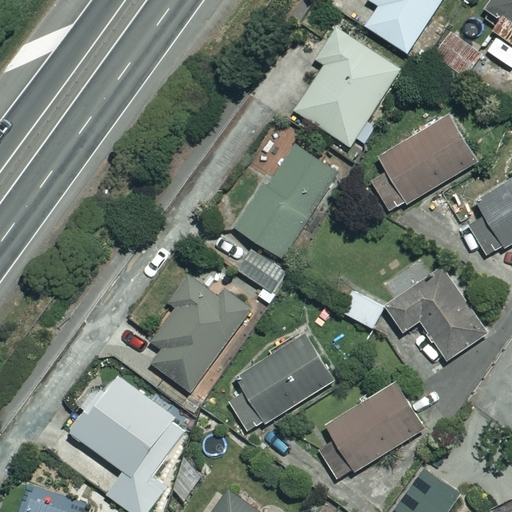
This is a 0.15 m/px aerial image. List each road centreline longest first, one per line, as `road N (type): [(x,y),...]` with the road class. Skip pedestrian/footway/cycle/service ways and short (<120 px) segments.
road 1 (trunk): [(168,0),(0,234)]
road 2 (trunk): [(0,135),(101,0)]
